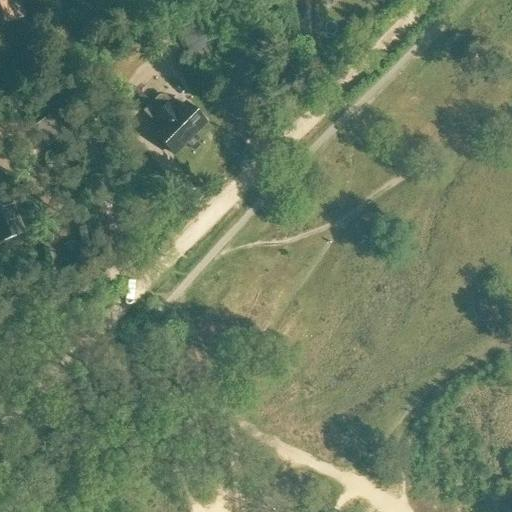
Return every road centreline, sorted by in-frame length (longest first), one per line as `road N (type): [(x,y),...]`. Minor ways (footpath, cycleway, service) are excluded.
road 1 (track): [(136,288),(432,0)]
road 2 (track): [(52,0),(123,269),(136,288)]
road 3 (unclassified): [(0,429),(136,288)]
road 4 (track): [(0,323),(123,269)]
